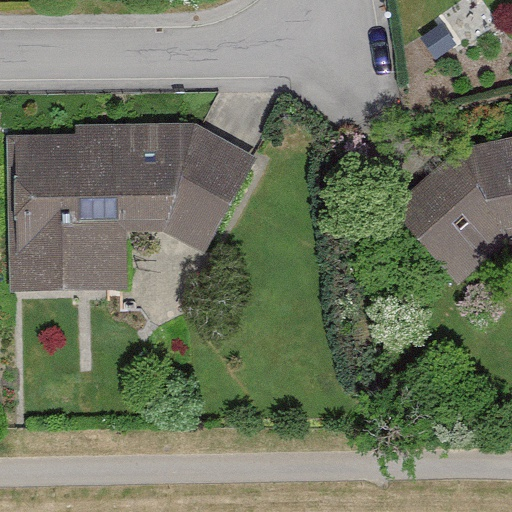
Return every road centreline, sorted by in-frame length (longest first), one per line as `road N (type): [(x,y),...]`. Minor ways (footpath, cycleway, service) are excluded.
road 1 (track): [(511,476),(203,466),(0,476)]
road 2 (residential): [(0,52),(275,47),(324,16),(328,0)]
